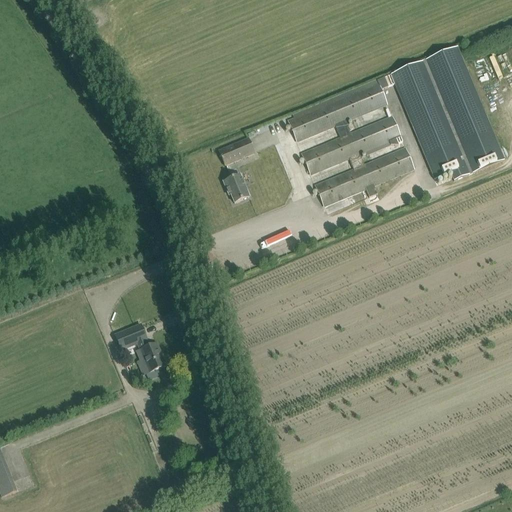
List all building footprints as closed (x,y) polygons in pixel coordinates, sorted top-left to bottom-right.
[(457,48),(391,76),(435,181),(451,174),(454,182),(503,161),(457,48)] [(294,120),(288,123),(297,143),(335,127),(341,140),(302,156),(310,176),(349,160),(354,172),(315,188),(324,208),(366,190),(369,199),(378,195),(374,186),(414,170),(406,150),(364,167),(359,155),(365,153),(366,156),(391,146),(399,146),(398,145),(403,143),(392,118),(352,135),(346,122),(387,105),(381,91),(388,88),(384,79),(293,117),(294,120)] [(225,167),(254,154),(248,140),(219,152),(225,167)] [(229,190),(231,196),(234,204),(249,198),(240,176),(223,183),(227,191),(229,190)] [(238,240),(207,251),(212,267),(213,266),(215,271),(228,266),(226,259),(241,254),(238,245),(240,245),(238,240)] [(137,363),(142,377),(166,367),(156,345),(148,348),(145,342),(147,341),(141,326),(114,337),(121,352),(137,346),(139,351),(136,352),(140,362),(137,363)] [(16,492),(13,483),(0,452),(0,494),(2,498),(16,492)]
